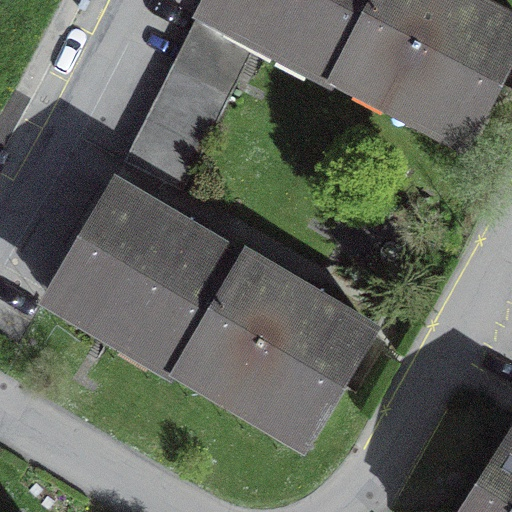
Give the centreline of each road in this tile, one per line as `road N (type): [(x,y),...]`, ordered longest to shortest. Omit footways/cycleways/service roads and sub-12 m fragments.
road 1 (unclassified): [(339,511),(381,482),(511,228)]
road 2 (unclassified): [(139,0),(0,232)]
road 3 (unclassified): [(0,403),(176,511)]
